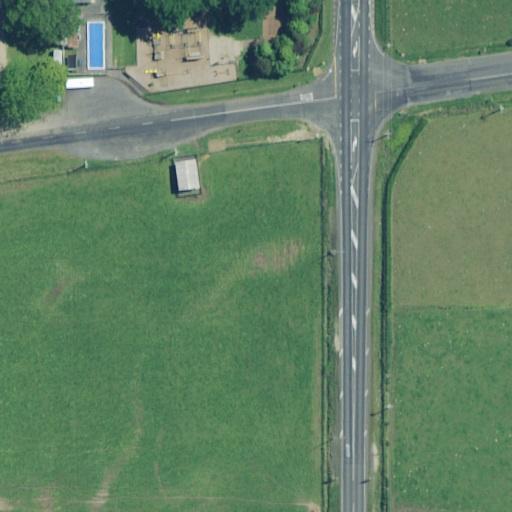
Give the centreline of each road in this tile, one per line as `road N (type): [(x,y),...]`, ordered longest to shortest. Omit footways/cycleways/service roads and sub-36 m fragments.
road 1 (primary): [(354,511),(355,95)]
road 2 (unclassified): [(0,145),(355,95)]
road 3 (unclassified): [(355,95),(511,73)]
